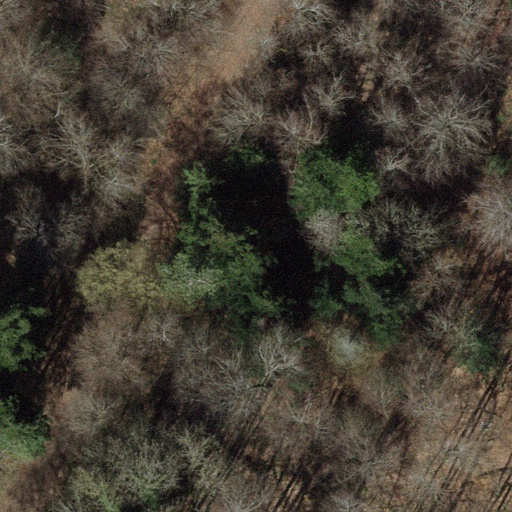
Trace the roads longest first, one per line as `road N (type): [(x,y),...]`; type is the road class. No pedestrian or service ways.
road 1 (track): [(34,511),(246,40),(284,0)]
road 2 (motorway): [(0,218),(309,59),(450,0)]
